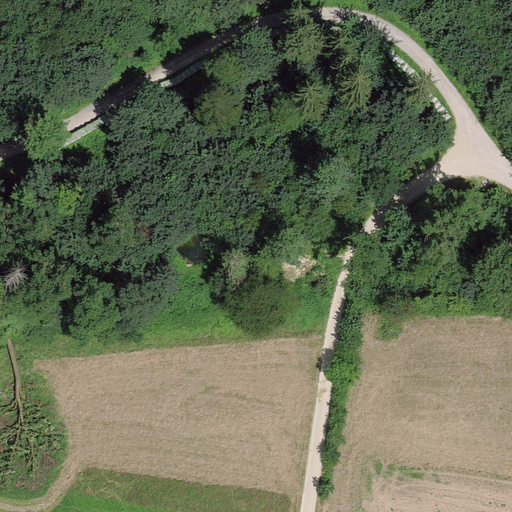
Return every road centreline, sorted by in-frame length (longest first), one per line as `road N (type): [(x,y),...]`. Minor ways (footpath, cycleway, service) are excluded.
road 1 (track): [(511,175),(478,143),(410,46),(345,17),(275,17),(44,132),(0,145)]
road 2 (track): [(304,511),(334,297),(365,226),(417,180),(478,143)]
